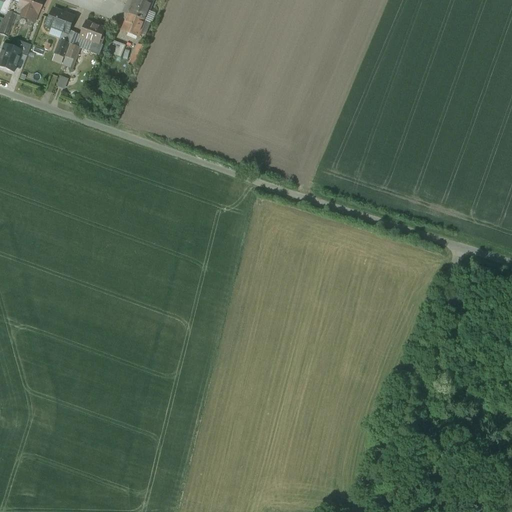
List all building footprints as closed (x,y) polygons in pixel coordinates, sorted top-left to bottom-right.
[(42,0),(20,0),(19,5),(18,7),(15,15),(34,22),(42,0)] [(134,0),(129,14),(145,21),(153,0),(134,0)] [(19,5),(11,2),(7,12),(15,15),(18,7),(19,5)] [(62,12),(54,9),(47,26),(63,32),(60,41),(64,42),(67,33),(68,34),(70,31),(74,17),(62,13),(62,12)] [(15,15),(7,12),(0,30),(0,34),(7,37),(15,15)] [(129,14),(122,31),(139,38),(145,21),(129,14)] [(106,29),(86,22),(80,38),(95,43),(91,53),(99,56),(103,46),(100,44),(106,29)] [(70,31),(68,34),(67,33),(64,42),(69,44),(69,45),(70,45),(75,33),(70,31)] [(64,42),(60,41),(52,61),(62,65),(69,45),(69,44),(64,42)] [(126,46),(112,41),(107,52),(121,57),(126,46)] [(80,48),(71,45),(67,57),(81,62),(83,56),(78,54),(80,48)] [(138,45),(130,64),(138,67),(146,48),(138,45)] [(27,54),(18,50),(14,59),(24,63),(27,54)] [(56,86),(64,89),(68,80),(60,77),(56,86)]
